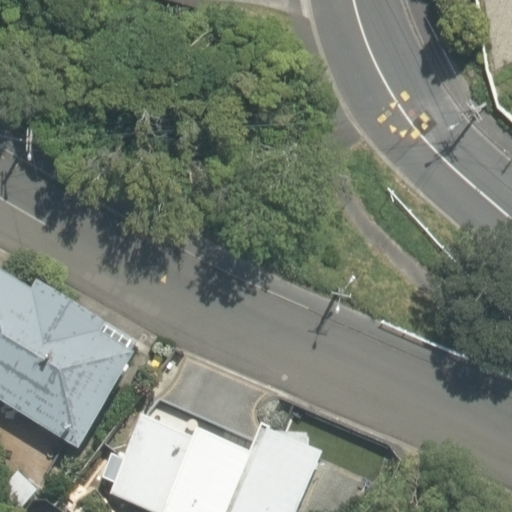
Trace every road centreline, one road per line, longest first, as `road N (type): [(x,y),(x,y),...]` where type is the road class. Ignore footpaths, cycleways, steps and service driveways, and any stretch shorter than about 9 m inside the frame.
road 1 (residential): [(511,436),(0,181)]
road 2 (residential): [(511,213),(438,141),(369,35),(358,0)]
